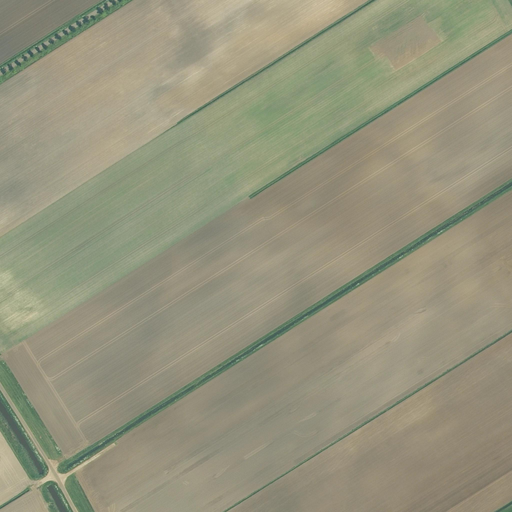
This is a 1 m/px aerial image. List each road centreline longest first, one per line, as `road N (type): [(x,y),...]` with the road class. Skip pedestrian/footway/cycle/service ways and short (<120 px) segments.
road 1 (unclassified): [(75,511),(0,386)]
road 2 (unclassified): [(0,73),(114,0)]
